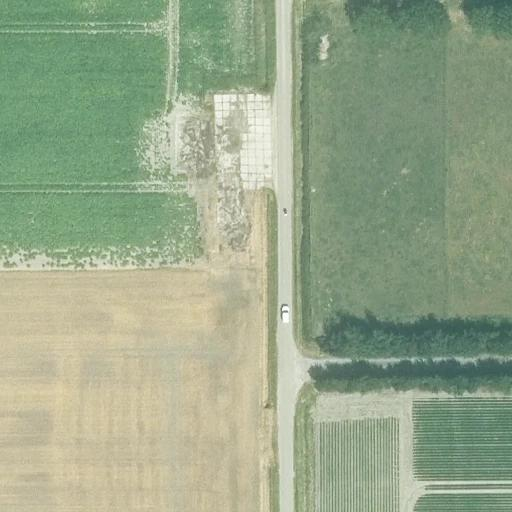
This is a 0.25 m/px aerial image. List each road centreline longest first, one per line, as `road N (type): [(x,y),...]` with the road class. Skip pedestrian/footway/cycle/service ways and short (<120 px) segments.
road 1 (unclassified): [(279,511),(276,0)]
road 2 (unknown): [(276,366),(511,361)]
